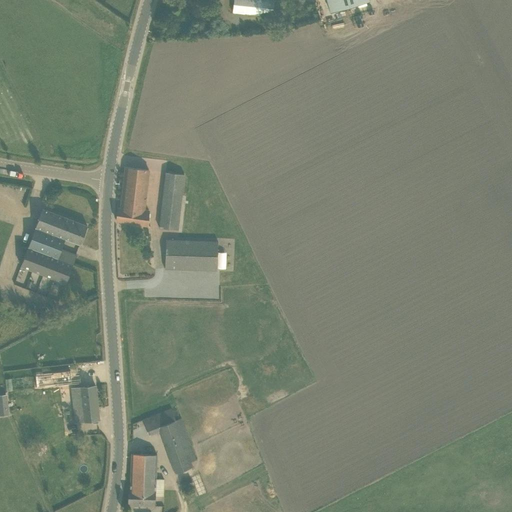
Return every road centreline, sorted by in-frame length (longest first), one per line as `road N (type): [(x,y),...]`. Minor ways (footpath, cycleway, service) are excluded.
road 1 (tertiary): [(111,511),(119,454),(109,181)]
road 2 (tertiary): [(109,181),(150,0)]
